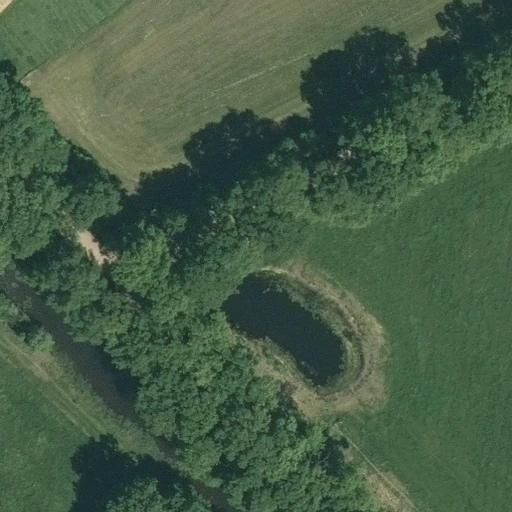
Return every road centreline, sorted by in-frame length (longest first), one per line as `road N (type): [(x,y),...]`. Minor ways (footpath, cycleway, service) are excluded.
road 1 (track): [(511,71),(121,279)]
road 2 (track): [(121,279),(330,511)]
road 3 (track): [(121,279),(0,144)]
